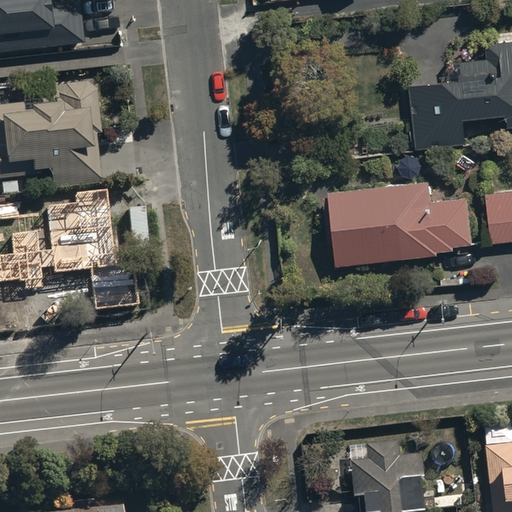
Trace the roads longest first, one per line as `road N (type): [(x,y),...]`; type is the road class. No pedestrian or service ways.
road 1 (residential): [(189,0),(230,376)]
road 2 (secondary): [(230,376),(511,344)]
road 3 (secondary): [(0,401),(230,376)]
road 4 (residential): [(230,376),(245,511)]
